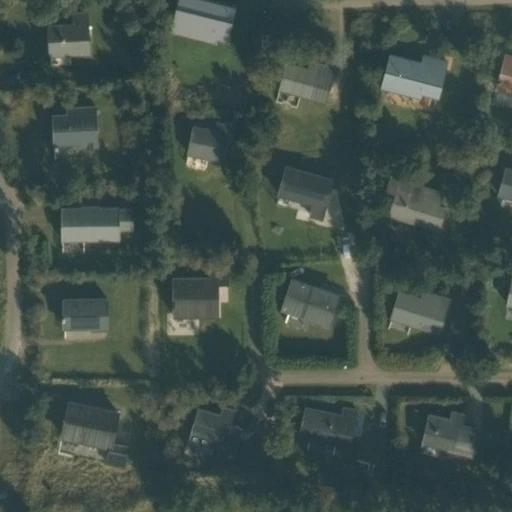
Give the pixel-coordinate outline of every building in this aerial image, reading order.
[(179,0),(174,22),(228,36),(230,27),(227,26),(229,19),(232,20),(235,7),(205,0),(179,0)] [(50,55),(89,53),(87,12),(73,13),(74,24),(48,25),(50,55)] [(390,54),(381,87),(420,97),(421,92),(438,97),(447,62),(424,55),(422,63),(390,54)] [(511,56),(505,55),(496,89),(511,93),(511,56)] [(335,68),(310,61),(308,68),(286,62),(279,89),(325,102),(335,68)] [(80,148),(97,148),(95,107),(67,108),(67,115),(53,115),(54,145),(55,145),(55,143),(80,142),(80,148)] [(222,161),(229,126),(217,123),(215,131),(193,127),(188,154),(222,161)] [(286,167),(279,194),(313,204),(310,215),(322,219),(325,207),(332,179),(286,167)] [(511,198),(511,169),(506,168),(499,196),(511,198)] [(443,194),(422,187),(391,177),(387,191),(395,193),(389,215),(439,231),(446,209),(439,207),(443,194)] [(119,207),(62,208),(62,240),(119,239),(119,230),(133,230),(133,209),(119,209),(119,207)] [(228,284),(227,267),(209,268),(209,278),(173,278),(174,316),(218,316),(218,284),(228,284)] [(330,325),(340,295),(292,279),(282,309),(330,325)] [(450,298),(436,294),(423,290),(421,298),(399,291),(391,318),(425,329),(431,311),(445,315),(450,298)] [(91,330),(107,330),(107,298),(63,299),(63,327),(91,327),(91,330)] [(62,421),(60,431),(62,432),(61,436),(110,446),(107,464),(124,468),(128,447),(112,444),(118,413),(68,403),(64,420),(62,421)] [(197,408),(189,439),(209,444),(210,441),(220,443),(217,453),(232,457),(241,427),(230,424),(234,410),(222,406),(220,415),(197,408)] [(349,446),(356,410),(344,407),(342,415),(305,407),(299,436),(349,446)] [(478,429),(461,425),(464,414),(452,412),(450,419),(429,414),(422,443),(449,449),(448,451),(471,456),(478,429)]
